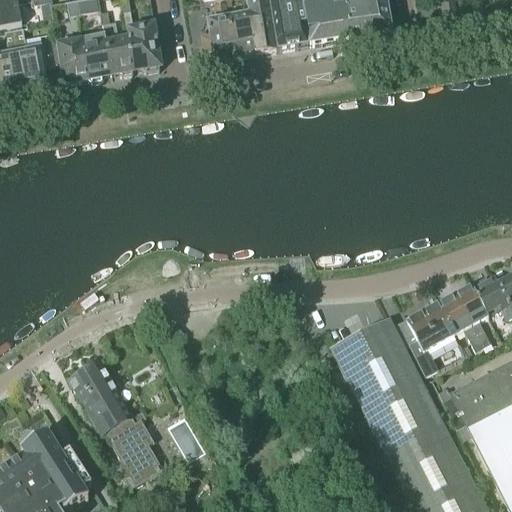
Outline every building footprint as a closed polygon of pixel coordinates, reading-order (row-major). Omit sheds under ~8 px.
[(0,0),(0,12),(16,9),(14,0),(0,0)] [(31,0),(34,11),(42,10),(40,0),(31,0)] [(40,0),(42,10),(51,8),(49,0),(40,0)] [(126,0),(119,0),(123,18),(126,35),(125,35),(127,43),(133,79),(134,79),(134,77),(141,76),(142,76),(145,79),(158,77),(160,73),(153,30),(132,34),(126,0)] [(276,57),(266,0),(243,0),(247,20),(254,61),(276,57)] [(310,51),(301,0),(266,0),(276,57),(310,51)] [(350,44),(343,3),(342,0),(301,0),(310,51),(350,44)] [(361,0),(343,3),(350,44),(392,37),(385,0),(361,0)] [(97,4),(79,7),(81,21),(99,18),(97,4)] [(69,23),(81,21),(79,7),(66,9),(69,23)] [(221,20),(227,19),(225,8),(219,9),(221,20)] [(0,34),(21,30),(16,9),(0,12),(0,34)] [(107,17),(99,19),(101,31),(103,40),(104,40),(110,81),(118,80),(118,81),(121,83),(132,81),(133,79),(127,43),(117,45),(116,42),(117,42),(115,29),(109,30),(107,17)] [(254,61),(247,20),(228,23),(235,64),(254,61)] [(214,67),(235,64),(228,23),(206,27),(209,39),(201,40),(204,57),(212,55),(214,67)] [(47,94),(39,55),(26,57),(22,35),(13,37),(24,98),(37,96),(37,97),(46,95),(46,94),(47,94)] [(24,98),(13,37),(3,39),(8,61),(0,62),(0,85),(4,104),(4,103),(4,102),(16,100),(16,101),(25,99),(24,98)] [(103,40),(81,44),(88,87),(90,89),(101,87),(103,84),(103,82),(110,81),(104,40),(103,40)] [(54,43),(40,45),(44,71),(45,73),(59,70),(62,90),(62,91),(63,91),(67,93),(76,91),(78,88),(88,87),(81,44),(55,48),(54,43),(55,43),(54,43)] [(511,282),(511,281),(497,289),(511,317),(511,282)] [(474,291),(471,293),(486,321),(499,314),(505,325),(505,326),(511,322),(511,320),(511,319),(511,318),(511,317),(497,289),(495,286),(488,290),(486,286),(475,292),(474,291)] [(471,293),(454,302),(483,355),(491,351),(480,330),(489,325),(486,321),(471,293)] [(454,302),(439,311),(455,341),(456,343),(464,338),(475,359),(482,355),(483,355),(454,302)] [(423,319),(406,328),(417,348),(423,358),(439,349),(455,341),(439,311),(423,319)] [(347,350),(332,358),(339,371),(410,511),(483,511),(389,328),(368,339),(347,350)] [(429,362),(418,368),(426,383),(437,376),(429,362)] [(511,366),(491,378),(511,418),(511,366)] [(131,423),(101,370),(69,388),(101,444),(105,442),(120,467),(115,470),(131,497),(163,479),(149,453),(154,450),(141,427),(145,425),(141,418),(131,423)] [(511,419),(511,418),(491,378),(448,400),(446,396),(437,400),(456,436),(464,432),(469,442),(511,419)] [(511,511),(511,419),(469,442),(491,484),(505,511),(511,511)] [(295,475),(333,453),(325,436),(285,456),(295,475)] [(0,481),(0,511),(82,511),(88,508),(83,499),(91,494),(70,460),(61,466),(47,443),(21,460),(25,465),(0,481)]
